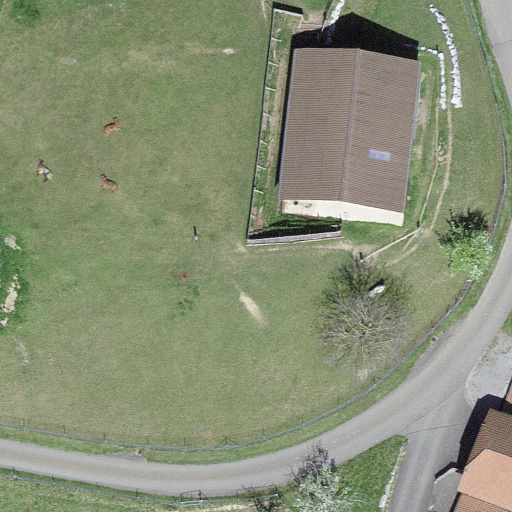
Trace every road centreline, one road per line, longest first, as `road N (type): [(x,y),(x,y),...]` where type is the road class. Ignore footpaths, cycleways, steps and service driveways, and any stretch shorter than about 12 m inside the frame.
road 1 (unclassified): [(511,274),(426,387),(382,420),(291,464),(201,480),(0,454)]
road 2 (track): [(426,387),(425,451),(408,511)]
